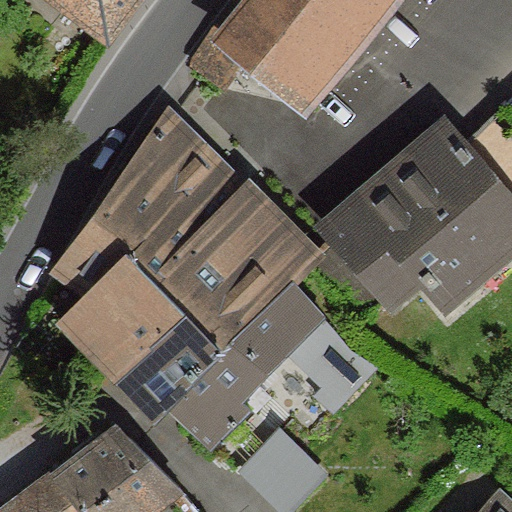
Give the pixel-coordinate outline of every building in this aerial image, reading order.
[(62,0),(110,36),(136,0),(62,0)] [(372,0),(249,0),(225,30),(299,90),(372,0)] [(511,107),(509,105),(466,147),(511,201),(511,107)] [(306,262),(310,257),(245,193),(237,197),(166,127),(63,270),(93,293),(73,315),(126,372),(184,310),(224,350),(277,297),(293,277),(306,262)] [(454,132),(337,235),(392,302),(424,274),(449,305),(511,251),(511,201),(466,147),(454,132)] [(310,257),(306,262),(361,328),(392,302),(337,235),(310,257)] [(224,350),(179,397),(222,440),(253,409),(244,398),(310,329),(277,297),(224,350)] [(184,310),(126,372),(135,381),(128,388),(159,419),(179,397),(224,350),(184,310)] [(295,505),(334,461),(287,419),(248,463),(295,505)] [(138,442),(134,438),(112,433),(62,472),(91,511),(146,511),(148,511),(180,485),(138,442)] [(91,511),(62,472),(8,511),(91,511)]
